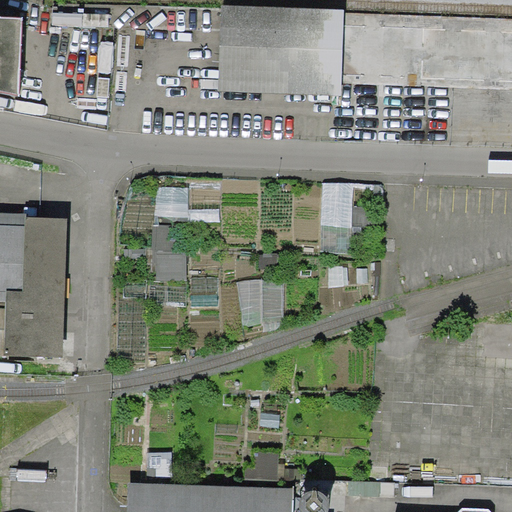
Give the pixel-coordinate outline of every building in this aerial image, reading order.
[(511,15),(221,5),(218,90),(511,100),(511,15)] [(22,16),(0,15),(0,89),(18,93),(22,16)] [(67,218),(0,214),(0,354),(63,356),(67,218)] [(482,369),(511,370),(511,324),(485,323),(482,369)] [(127,511),(291,511),(293,488),(128,482),(127,506),(127,511)] [(302,511),(301,511),(325,511),(327,511),(329,506),(329,501),(327,496),(324,492),(320,490),(315,488),(310,489),(305,491),(302,494),(300,498),(299,503),(299,508),(302,511)]
